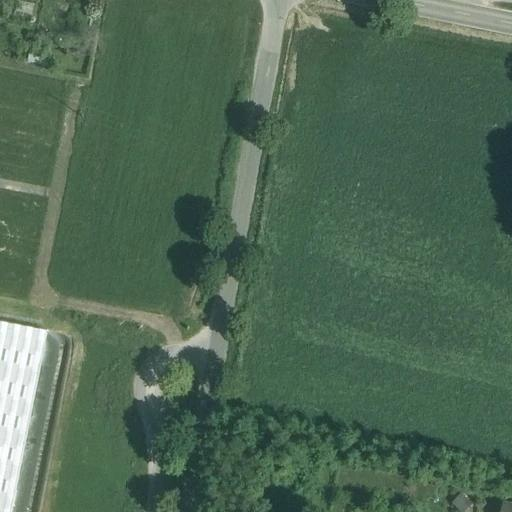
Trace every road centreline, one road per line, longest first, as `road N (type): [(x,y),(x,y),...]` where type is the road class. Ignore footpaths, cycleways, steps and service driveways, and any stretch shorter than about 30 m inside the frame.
road 1 (unclassified): [(277,0),(187,511)]
road 2 (track): [(0,184),(56,196),(38,296),(156,321),(186,354)]
road 3 (tertiary): [(379,0),(511,24)]
